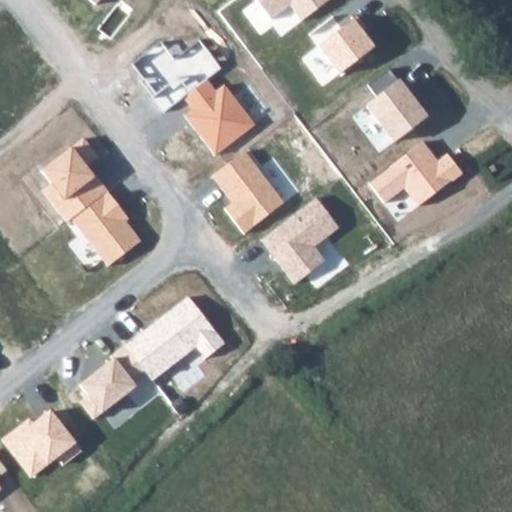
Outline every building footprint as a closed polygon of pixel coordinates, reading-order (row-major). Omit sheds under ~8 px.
[(258,0),(273,18),(289,6),(301,22),(330,0),(258,0)] [(353,20),(319,46),(339,73),(373,48),(353,20)] [(161,41),(131,63),(166,110),(182,98),(206,80),(219,70),(197,41),(174,58),(161,41)] [(390,69),(367,86),(376,98),(366,105),(393,142),(426,118),(390,69)] [(206,80),(182,98),(190,109),(183,114),(215,156),(254,126),(223,85),(214,91),(206,80)] [(81,137),(39,170),(50,184),(42,190),(67,222),(70,219),(105,192),(85,166),(97,157),(81,137)] [(423,143),(370,183),(385,202),(404,188),(418,207),(462,174),(447,154),(437,162),(423,143)] [(244,153),(212,177),(232,201),(225,206),(245,232),(283,203),(244,153)] [(127,218),(105,192),(70,219),(108,267),(140,242),(124,221),(127,218)] [(316,199),(262,239),(295,284),(324,262),(313,247),(338,229),(316,199)] [(188,297),(125,346),(144,371),(153,381),(194,348),(204,360),(225,344),(188,297)] [(144,371),(125,346),(110,357),(112,360),(79,385),(87,395),(79,401),(94,421),(138,387),(132,380),(144,371)] [(29,418),(1,439),(30,477),(56,458),(62,466),(83,451),(51,409),(33,423),(29,418)]
